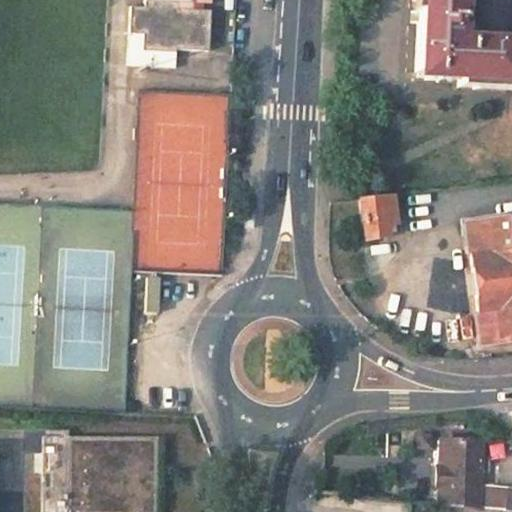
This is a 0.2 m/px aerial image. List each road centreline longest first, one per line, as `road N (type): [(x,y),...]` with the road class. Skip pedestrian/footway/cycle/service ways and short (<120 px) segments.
road 1 (primary): [(307,305),(294,112)]
road 2 (primary): [(294,112),(269,244),(250,298)]
road 3 (primary): [(250,298),(231,308),(207,343),(210,386),(239,418)]
road 4 (residential): [(457,392),(329,329)]
road 5 (residential): [(323,400),(457,392)]
